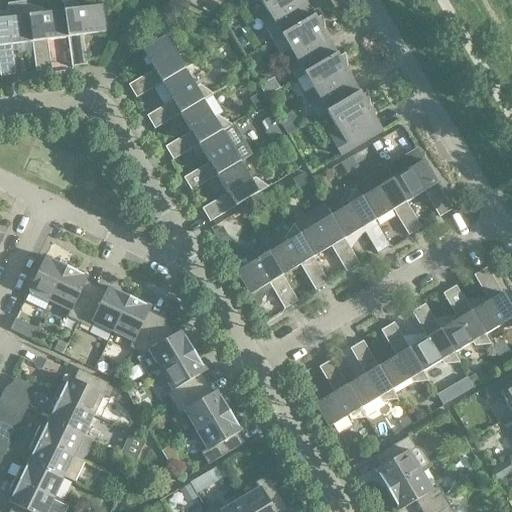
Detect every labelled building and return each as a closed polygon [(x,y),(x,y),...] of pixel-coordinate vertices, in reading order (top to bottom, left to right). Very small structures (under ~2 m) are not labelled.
[(62,0),(64,11),(68,38),(67,38),(72,68),(73,68),(73,67),(87,65),(86,64),(85,64),(81,36),(105,33),(101,6),(78,9),(77,5),(64,1),(63,0),(62,0)] [(260,0),(268,13),(259,19),(272,42),(282,36),(281,36),(304,22),(295,7),(306,1),(304,0),(260,0)] [(28,16),(26,2),(9,4),(6,15),(0,12),(0,75),(0,78),(2,78),(1,77),(15,75),(15,74),(14,74),(10,45),(32,43),(32,42),(29,16),(28,16)] [(28,2),(26,2),(28,16),(29,16),(32,42),(32,43),(36,73),(37,73),(37,72),(51,70),(51,69),(49,69),(46,41),(67,38),(68,38),(64,11),(42,14),(42,10),(28,6),(28,2)] [(314,15),(304,22),(281,36),(282,36),(291,52),(282,57),(295,80),(304,74),(327,60),(326,60),(318,45),(328,39),(322,30),(324,29),(322,16),(316,20),(314,15)] [(135,99),(162,83),(161,83),(184,69),(185,70),(197,62),(196,61),(193,63),(181,55),(177,57),(166,37),(143,51),(155,71),(130,86),(129,85),(128,85),(135,97),(135,98),(135,99)] [(337,54),(326,60),(327,60),(304,74),(313,90),(304,95),(318,118),(327,113),(327,112),(349,99),(349,98),(340,84),(351,77),(345,68),(346,67),(344,55),(339,58),(337,54)] [(161,83),(162,83),(173,102),(148,117),(147,116),(154,128),(153,129),(154,130),(180,114),(203,100),(215,93),(214,92),(211,94),(200,86),(196,88),(185,70),(184,69),(161,83)] [(359,92),(349,98),(349,99),(327,112),(327,113),(336,128),(327,133),(340,156),(383,131),(382,130),(372,136),(363,122),(373,116),(368,106),(369,105),(367,93),(362,96),(359,92)] [(250,99),(256,110),(263,105),(257,95),(250,99)] [(180,114),(191,133),(166,148),(166,147),(165,147),(172,159),(171,160),(172,161),(198,145),(221,131),(231,126),(234,124),(233,123),(229,125),(218,117),(214,119),(203,100),(180,114)] [(270,117),(261,123),(272,141),(281,136),(270,117)] [(241,142),(231,126),(221,131),(198,145),(210,164),(185,179),(184,178),(183,178),(190,190),(190,191),(190,192),(217,176),(216,176),(239,162),(240,162),(252,155),(251,154),(248,156),(236,148),(241,142)] [(416,149),(385,167),(392,180),(405,203),(406,203),(425,191),(440,216),(438,217),(439,218),(451,210),(451,211),(452,211),(416,149)] [(341,163),(347,174),(357,167),(351,157),(341,163)] [(216,176),(217,176),(228,195),(203,210),(202,209),(209,221),(208,222),(209,223),(270,186),(270,185),(266,187),(255,179),(251,181),(240,162),(239,162),(216,176)] [(392,180),(385,167),(384,168),(386,171),(378,183),(380,187),(361,198),(374,221),(375,221),(394,210),(409,235),(407,235),(408,236),(420,229),(420,230),(421,229),(406,203),(405,203),(392,180)] [(349,205),(330,216),(330,217),(343,240),(344,239),(349,249),(359,235),(365,231),(378,253),(376,254),(377,254),(389,247),(389,248),(390,247),(375,221),(374,221),(361,198),(354,186),(353,186),(355,190),(347,201),(349,205)] [(324,207),(294,225),(299,235),(312,258),(313,258),(332,246),(347,271),(346,272),(346,273),(358,266),(360,266),(349,249),(344,239),(343,240),(330,217),(330,216),(323,204),(322,205),(324,207)] [(287,242),(268,253),(281,276),(282,276),(301,265),(316,290),(315,290),(315,291),(327,284),(327,285),(329,284),(313,258),(312,258),(299,235),(294,225),(292,222),(291,223),(293,227),(285,238),(287,242)] [(222,227),(212,232),(218,241),(227,235),(222,227)] [(298,302),(282,276),(281,276),(268,253),(261,241),(260,242),(262,245),(254,256),(235,242),(223,250),(256,305),(267,290),(265,286),(270,283),(285,308),(284,309),(296,302),(296,303),(298,302)] [(66,267),(45,257),(28,291),(50,302),(66,267)] [(88,277),(66,267),(50,302),(69,311),(66,318),(78,323),(96,287),(86,282),(88,277)] [(488,297),(463,299),(471,312),(470,312),(484,335),(503,324),(505,328),(511,326),(511,311),(486,267),(485,268),(485,269),(473,276),(474,277),(475,276),(488,297)] [(457,316),(432,317),(440,330),(439,331),(453,354),(453,353),(472,342),(474,346),(488,344),(490,348),(491,347),(484,335),(470,312),(471,312),(463,299),(455,286),(454,286),(454,287),(442,294),(443,295),(444,294),(457,316)] [(106,291),(96,287),(78,323),(90,329),(93,323),(112,332),(129,297),(108,287),(106,291)] [(150,308),(129,297),(112,332),(132,342),(129,348),(136,351),(164,320),(148,312),(150,308)] [(426,334),(401,336),(409,349),(408,349),(422,372),(441,361),(443,364),(457,363),(459,366),(461,365),(453,353),(453,354),(439,331),(440,330),(432,317),(424,304),(423,305),(411,312),(412,313),(413,312),(426,334)] [(36,329),(15,319),(10,330),(31,340),(36,329)] [(174,335),(164,320),(136,351),(139,358),(149,352),(160,371),(193,351),(181,331),(174,335)] [(397,356),(378,367),(377,367),(391,390),(410,379),(412,383),(426,381),(428,384),(430,384),(422,372),(408,349),(409,349),(401,336),(393,322),(392,323),(392,324),(380,331),(381,332),(382,331),(397,356)] [(366,374),(347,385),(346,386),(360,409),(360,408),(379,397),(382,401),(395,399),(398,403),(399,402),(391,390),(377,367),(378,367),(362,341),(361,341),(361,342),(349,349),(350,350),(351,349),(366,374)] [(65,346),(56,342),(53,348),(62,352),(65,346)] [(503,365),(511,360),(511,355),(509,350),(498,357),(503,365)] [(205,372),(193,351),(160,371),(171,389),(165,393),(172,404),(207,384),(201,374),(205,372)] [(34,366),(42,370),(47,360),(39,356),(34,366)] [(368,421),(360,408),(360,409),(346,386),(347,385),(331,359),(330,360),(331,360),(318,368),(319,368),(320,368),(332,387),(307,389),(306,389),(328,428),(348,416),(351,419),(365,418),(367,421),(368,421)] [(60,385),(54,397),(93,416),(102,396),(109,400),(115,387),(78,369),(73,380),(69,378),(64,387),(60,385)] [(473,387),(480,383),(474,373),(467,377),(473,387)] [(504,400),(511,413),(511,380),(508,375),(485,389),(495,406),(504,400)] [(473,388),(466,376),(450,385),(457,397),(473,388)] [(213,393),(207,384),(172,404),(178,416),(185,412),(196,431),(229,411),(217,391),(213,393)] [(16,398),(3,392),(0,398),(0,402),(11,408),(16,398)] [(93,416),(54,397),(48,409),(53,411),(48,420),(83,436),(93,416)] [(29,404),(16,398),(11,408),(24,414),(29,404)] [(241,431),(229,411),(196,431),(207,449),(200,453),(208,465),(243,444),(237,434),(241,431)] [(406,418),(398,422),(402,429),(410,425),(406,418)] [(94,442),(83,436),(48,420),(44,428),(40,426),(34,438),(84,462),(82,459),(85,457),(87,455),(90,449),(90,446),(90,442),(94,442)] [(387,491),(420,471),(430,465),(421,450),(415,449),(408,437),(373,458),(379,468),(375,470),(387,491)] [(84,462),(34,438),(28,450),(33,452),(29,461),(63,477),(74,483),(84,462)] [(9,445),(0,440),(0,452),(4,455),(9,445)] [(63,477),(29,461),(24,469),(20,467),(14,479),(53,498),(63,477)] [(126,481),(130,473),(115,466),(111,474),(126,481)] [(207,473),(213,483),(225,475),(220,466),(207,473)] [(500,466),(490,472),(495,481),(505,475),(500,466)] [(468,470),(452,479),(458,489),(474,479),(468,470)] [(431,489),(420,471),(387,491),(399,511),(415,501),(421,511),(444,497),(437,486),(431,489)] [(258,489),(240,500),(247,511),(285,511),(288,511),(267,475),(255,483),(258,489)] [(46,511),(53,498),(14,479),(9,491),(13,493),(8,503),(13,505),(9,511),(46,511)] [(275,490),(286,507),(299,499),(288,482),(275,490)] [(189,484),(179,490),(187,503),(198,497),(189,484)] [(452,511),(444,497),(421,511),(452,511)] [(247,511),(240,500),(221,511),(218,505),(206,511),(247,511)]
